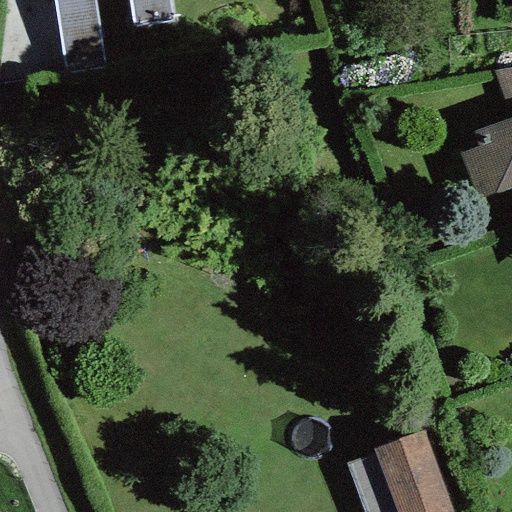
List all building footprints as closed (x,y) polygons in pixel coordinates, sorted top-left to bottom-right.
[(50,0),(62,78),(105,72),(94,0),(124,0),(129,31),(173,24),(169,0),(50,0)] [(510,118),(511,116),(511,67),(493,71),(510,118)] [(511,187),(511,116),(510,118),(471,131),(477,146),(458,153),(475,201),(511,187)] [(453,511),(424,432),(373,450),(374,454),(395,511),(453,511)] [(395,511),(374,454),(344,465),(361,511),(395,511)]
